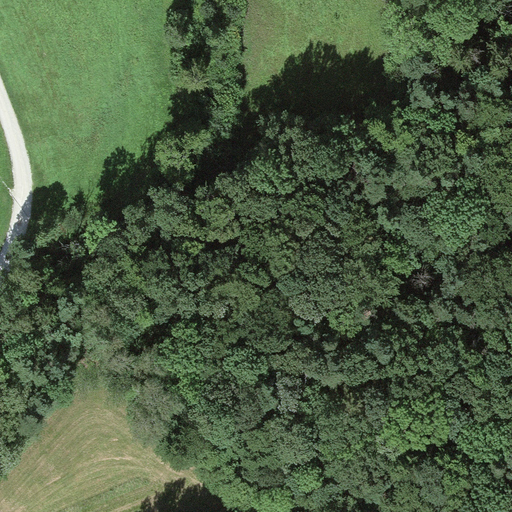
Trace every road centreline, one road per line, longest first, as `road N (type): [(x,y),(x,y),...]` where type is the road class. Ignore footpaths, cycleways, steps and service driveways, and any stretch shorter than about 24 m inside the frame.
road 1 (track): [(251,511),(441,425),(511,407)]
road 2 (track): [(0,257),(16,219),(0,107)]
